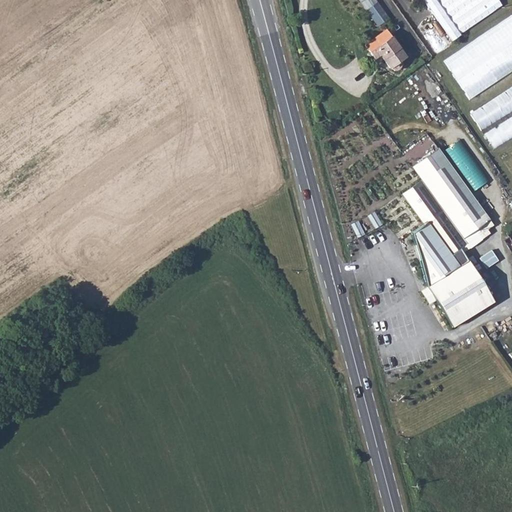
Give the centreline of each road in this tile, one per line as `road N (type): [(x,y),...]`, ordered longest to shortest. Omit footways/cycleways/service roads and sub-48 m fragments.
road 1 (primary): [(259,0),(393,511)]
road 2 (unknown): [(389,0),(422,53),(416,71),(339,121)]
